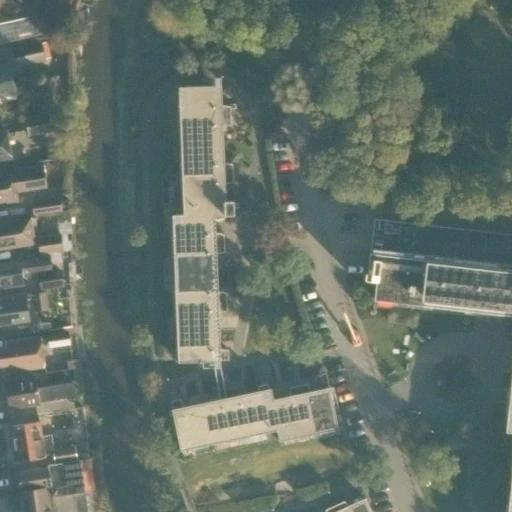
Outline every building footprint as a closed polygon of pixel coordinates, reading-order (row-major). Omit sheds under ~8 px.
[(46,0),(29,17),(43,32),(70,6),(67,4),(68,0),(12,0),(16,4),(19,0),(46,0)] [(456,29),(458,7),(439,5),(437,27),(456,29)] [(64,18),(57,25),(61,29),(68,22),(64,18)] [(41,44),(41,42),(13,49),(17,68),(46,61),(45,60),(50,58),(47,42),(41,44)] [(0,102),(16,99),(8,62),(0,64),(0,102)] [(46,112),(64,108),(58,77),(39,81),(46,112)] [(209,222),(225,217),(225,214),(234,213),(233,200),(219,201),(218,184),(232,180),(231,163),(217,160),(216,126),(230,123),(229,106),(215,104),(215,85),(179,87),(184,213),(172,214),(178,361),(228,359),(227,348),(214,349),(213,312),(226,309),(226,291),(212,291),(210,254),(224,251),(223,233),(210,232),(209,222)] [(27,134),(57,130),(55,114),(46,115),(25,118),(27,134)] [(0,159),(11,157),(7,132),(0,133),(0,159)] [(0,201),(7,201),(7,202),(18,200),(16,190),(46,185),(44,165),(13,170),(13,172),(2,174),(2,175),(0,175),(0,201)] [(61,211),(59,198),(32,202),(33,215),(61,211)] [(0,222),(0,248),(34,243),(30,217),(0,222)] [(511,511),(511,234),(376,219),(371,248),(365,279),(376,280),(374,299),(511,314),(511,321),(506,322),(511,341),(511,375),(506,429),(511,429),(511,474),(507,511),(511,511)] [(68,241),(67,234),(37,237),(39,255),(63,252),(72,251),(71,241),(68,241)] [(0,264),(0,287),(24,284),(22,277),(38,274),(52,272),(50,257),(0,264)] [(61,271),(52,272),(38,274),(40,288),(63,285),(61,271)] [(48,310),(46,292),(33,294),(36,312),(48,310)] [(0,301),(0,325),(29,321),(25,295),(1,298),(1,301),(0,301)] [(47,335),(49,348),(71,345),(68,332),(47,335)] [(10,366),(11,373),(44,368),(39,337),(6,343),(7,348),(0,349),(0,365),(0,368),(10,366)] [(67,361),(68,369),(80,367),(79,360),(67,361)] [(54,414),(74,411),(72,401),(76,400),(74,382),(37,388),(36,377),(5,382),(9,409),(36,404),(37,413),(53,410),(54,414)] [(256,391),(257,397),(241,400),(236,387),(219,390),(219,405),(186,412),(180,398),(171,401),(174,414),(173,414),(181,450),(277,429),(279,440),(337,428),(330,393),(312,397),(307,383),(289,387),(289,401),(273,405),(269,388),(256,391)] [(53,455),(50,435),(42,436),(40,421),(9,425),(14,461),(53,455)] [(77,460),(75,445),(53,449),(55,463),(77,460)] [(88,511),(85,491),(80,460),(47,465),(48,467),(18,472),(21,491),(19,491),(22,511),(88,511)] [(334,506),(337,511),(370,511),(364,498),(349,506),(345,501),(334,506)]
